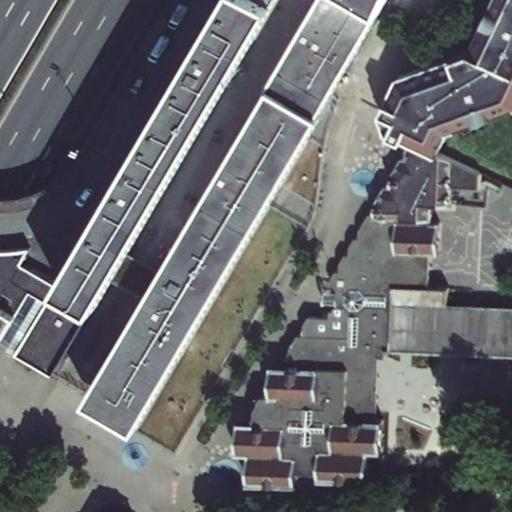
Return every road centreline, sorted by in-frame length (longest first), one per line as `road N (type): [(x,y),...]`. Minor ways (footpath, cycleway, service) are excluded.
road 1 (residential): [(204,0),(94,184),(39,217),(0,222)]
road 2 (trunk): [(0,248),(126,0)]
road 3 (trunk): [(0,179),(103,0)]
